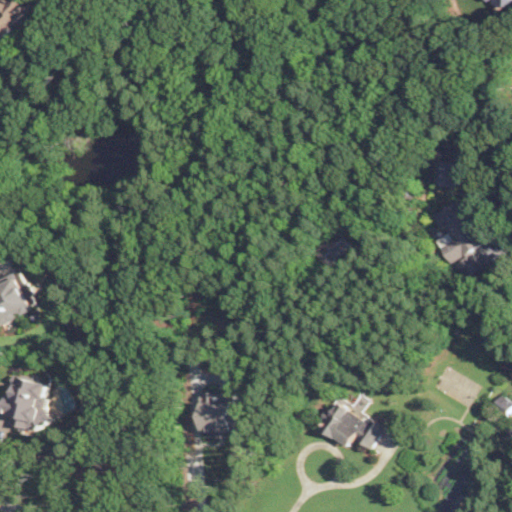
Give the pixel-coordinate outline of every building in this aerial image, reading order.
[(1,0),(4,3),(0,6),(0,53),(48,9),(39,0),(1,0)] [(511,2),(511,0),(495,0),(500,9),(511,2)] [(457,189),(460,161),(442,159),(438,186),(457,189)] [(450,233),(441,237),(462,278),(483,267),(474,250),(490,242),(466,197),(439,211),(450,233)] [(355,242),(341,228),(318,251),(332,265),(355,242)] [(0,324),(43,305),(27,267),(0,279),(0,324)] [(11,422),(42,431),(45,421),(53,423),(56,411),(46,409),(54,381),(14,370),(3,410),(13,413),(11,422)] [(247,391),(207,390),(205,436),(229,436),(229,431),(245,432),(247,391)] [(511,409),(511,397),(503,392),(494,405),(509,414),(511,409)] [(353,444),(358,436),(376,446),(389,424),(340,396),(323,427),(353,444)]
